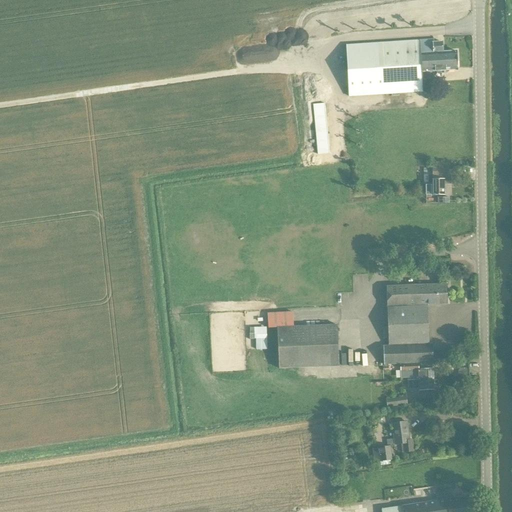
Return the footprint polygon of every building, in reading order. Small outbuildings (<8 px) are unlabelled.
[(421,72),(457,70),(456,52),(442,52),(442,42),(433,43),(433,40),(346,46),(349,97),(423,92),(421,72)] [(329,154),(325,104),(313,105),(318,155),(329,154)] [(451,184),(451,178),(451,177),(444,177),(444,170),(432,170),(432,188),(425,188),(426,195),(433,195),(433,196),(444,195),(444,184),(451,184)] [(389,346),(429,344),(427,305),(447,304),(446,284),(386,287),(388,319),(389,346)] [(339,367),(339,366),(337,325),(277,327),(279,369),(339,367)] [(384,364),(433,362),(432,344),(429,344),(389,346),(383,346),(384,364)] [(433,369),(418,370),(418,364),(400,365),(401,378),(408,378),(408,380),(433,379),(433,369)] [(408,380),(408,390),(419,389),(419,390),(434,390),(433,379),(408,380)] [(387,408),(400,406),(407,405),(406,398),(399,399),(386,401),(387,408)] [(411,441),(409,441),(407,422),(392,424),(394,439),(387,440),(387,446),(373,448),(375,463),(379,462),(380,466),(390,465),(390,461),(391,460),(390,445),(401,444),(402,453),(413,451),(411,441)] [(435,501),(436,511),(471,511),(469,496),(435,501)] [(436,511),(435,501),(381,509),(381,511),(436,511)]
